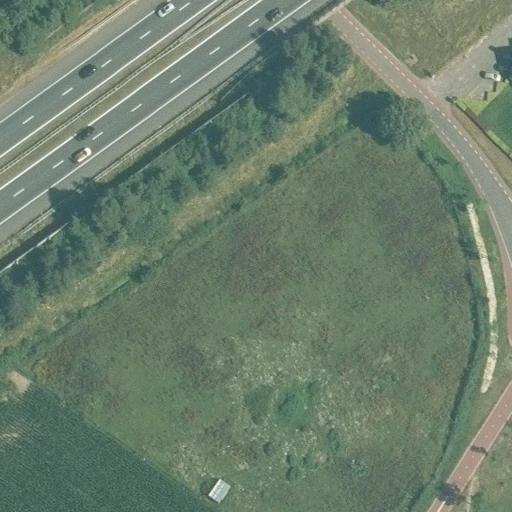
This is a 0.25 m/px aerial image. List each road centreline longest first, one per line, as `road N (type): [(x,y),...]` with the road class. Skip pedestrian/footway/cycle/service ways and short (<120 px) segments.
road 1 (motorway): [(0,207),(291,0)]
road 2 (unclassified): [(511,229),(454,134),(319,0)]
road 3 (motorway): [(193,0),(0,138)]
